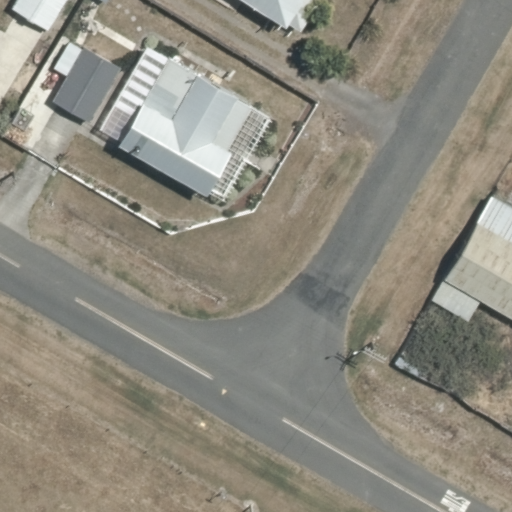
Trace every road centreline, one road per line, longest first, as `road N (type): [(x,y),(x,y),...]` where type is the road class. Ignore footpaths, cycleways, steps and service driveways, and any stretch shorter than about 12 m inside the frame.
road 1 (residential): [(261,408),(498,0)]
road 2 (residential): [(261,408),(0,255)]
road 3 (residential): [(438,511),(261,408)]
